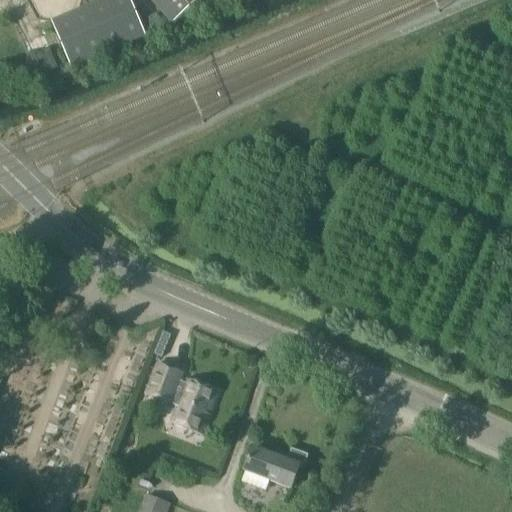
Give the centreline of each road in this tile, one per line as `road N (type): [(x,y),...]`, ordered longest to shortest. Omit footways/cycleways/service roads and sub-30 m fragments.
road 1 (tertiary): [(511,446),(166,295),(90,252),(0,165)]
road 2 (unknown): [(383,386),(330,511)]
